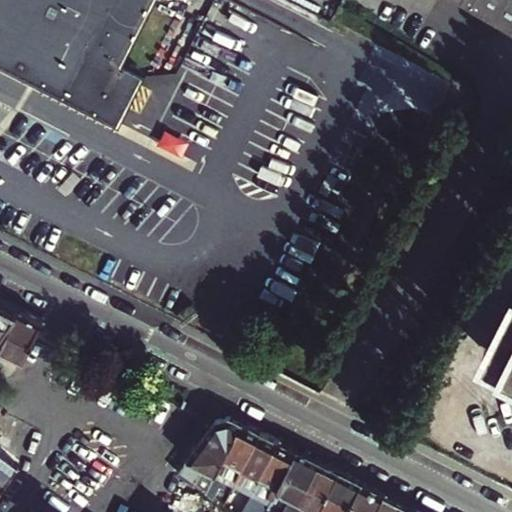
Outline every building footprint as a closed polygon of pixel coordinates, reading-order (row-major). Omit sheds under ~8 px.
[(0,0),(0,48),(35,66),(44,50),(116,86),(132,60),(160,0),(0,0)] [(511,0),(471,0),(511,23),(511,0)] [(0,60),(123,124),(150,72),(132,60),(116,86),(44,50),(35,66),(0,48),(0,60)] [(28,360),(48,321),(0,296),(0,510),(29,471),(0,449),(0,419),(5,406),(0,402),(0,357),(4,348),(28,360)] [(511,302),(486,352),(511,365),(511,302)] [(208,492),(217,474),(244,421),(234,416),(221,421),(179,473),(208,492)] [(244,421),(217,474),(235,484),(262,430),(244,421)] [(262,430),(235,484),(229,494),(224,503),(229,506),(236,492),(239,486),(253,492),(280,439),(262,430)] [(299,449),(280,439),(253,492),(260,496),(251,511),(267,511),(270,506),(299,449)] [(295,511),(322,460),(299,449),(270,506),(278,511),(277,511),(295,511)] [(320,511),(342,470),(322,460),(295,511),(320,511)] [(342,470),(320,511),(348,511),(364,481),(342,470)] [(218,486),(229,494),(235,484),(217,474),(208,492),(212,495),(218,486)] [(364,481),(348,511),(376,511),(387,493),(364,481)] [(239,486),(236,492),(250,499),(253,492),(239,486)] [(410,511),(413,506),(387,493),(376,511),(410,511)]
